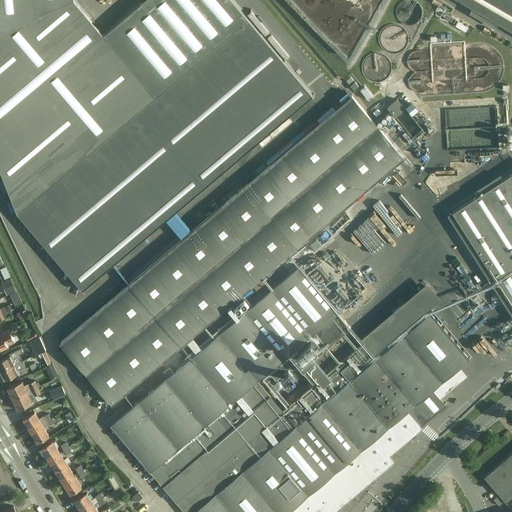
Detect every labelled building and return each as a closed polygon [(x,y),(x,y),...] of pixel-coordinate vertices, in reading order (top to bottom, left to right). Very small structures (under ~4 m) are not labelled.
[(231,0),(144,0),(103,35),(73,0),(0,0),(0,169),(17,213),(82,289),(312,95),(231,0)] [(511,0),(459,0),(511,30),(511,0)] [(465,27),(467,22),(456,17),(454,22),(465,27)] [(450,38),(450,30),(438,30),(438,31),(428,31),(428,38),(450,38)] [(360,90),(367,99),(372,96),(365,87),(360,90)] [(112,403),(403,157),(351,95),(60,341),(112,403)] [(413,97),(406,103),(412,111),(419,105),(413,97)] [(405,109),(397,99),(386,107),(395,117),(405,109)] [(376,105),(380,111),(386,107),(382,101),(376,105)] [(511,172),(452,211),(511,305),(511,172)] [(22,219),(13,226),(29,245),(37,238),(22,219)] [(308,238),(313,245),(332,233),(327,226),(308,238)] [(299,266),(111,424),(185,511),(329,511),(365,482),(366,483),(392,461),(387,455),(445,405),(444,404),(433,390),(460,366),(469,359),(429,312),(420,319),(402,335),(376,357),(373,354),(373,353),(374,354),(427,310),(413,294),(360,338),(364,342),(363,343),(327,373),(315,358),(351,328),(299,266)] [(10,278),(1,282),(7,295),(15,291),(13,284),(10,278)] [(23,319),(29,316),(29,314),(30,314),(28,309),(26,310),(26,309),(20,312),(23,319)] [(0,326),(0,327),(0,325),(0,320),(9,316),(6,311),(0,313),(0,326)] [(0,349),(8,346),(8,345),(15,342),(8,328),(1,332),(2,334),(0,334),(0,349)] [(28,340),(37,336),(34,331),(26,335),(28,340)] [(44,350),(42,345),(39,338),(34,341),(37,348),(36,348),(39,353),(44,350)] [(10,355),(0,359),(0,370),(14,364),(22,360),(19,354),(23,352),(21,348),(9,353),(10,355)] [(51,362),(45,350),(38,354),(40,358),(42,357),(47,365),(51,362)] [(28,371),(26,366),(23,360),(15,364),(14,364),(0,370),(0,371),(4,380),(18,373),(19,375),(28,371)] [(32,371),(42,366),(39,361),(35,363),(29,365),(32,371)] [(53,364),(46,367),(51,378),(58,375),(53,364)] [(35,380),(29,383),(31,389),(38,387),(35,380)] [(22,381),(8,387),(13,398),(31,389),(29,383),(24,385),(22,381)] [(54,400),(66,394),(62,386),(50,392),(54,400)] [(27,391),(13,398),(18,409),(32,402),(29,396),(33,394),(34,395),(41,392),(38,387),(31,389),(27,391)] [(70,411),(65,414),(69,421),(74,418),(70,411)] [(48,413),(39,419),(34,412),(23,419),(30,431),(51,418),(48,413)] [(49,435),(45,429),(54,423),(51,418),(30,431),(38,442),(49,435)] [(53,441),(42,448),(49,460),(60,453),(53,441)] [(66,442),(61,445),(64,450),(69,447),(66,442)] [(69,447),(64,450),(67,455),(72,452),(69,447)] [(56,471),(67,464),(60,453),(49,460),(56,471)] [(511,511),(511,453),(485,477),(507,502),(511,497),(511,511)] [(63,482),(74,475),(67,464),(56,471),(63,482)] [(78,473),(83,470),(80,465),(75,468),(78,473)] [(78,473),(81,478),(86,474),(83,470),(78,473)] [(74,475),(63,482),(70,494),(81,487),(74,475)] [(143,497),(138,491),(133,496),(137,501),(143,497)] [(81,511),(93,503),(87,493),(74,501),(81,511)] [(97,501),(103,498),(100,493),(94,497),(97,501)] [(497,496),(493,499),(498,505),(502,502),(497,496)] [(98,511),(96,508),(105,502),(103,498),(97,501),(93,503),(81,511),(98,511)]
